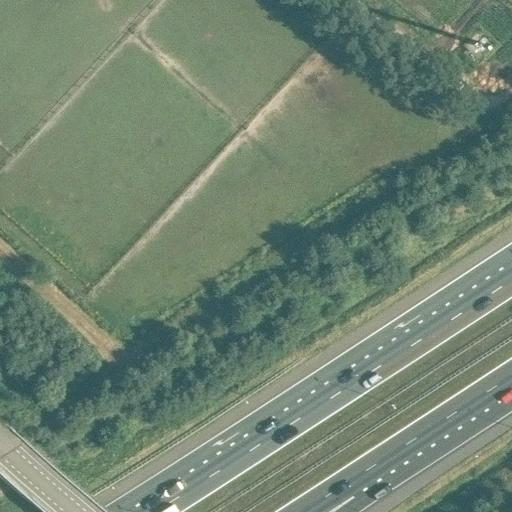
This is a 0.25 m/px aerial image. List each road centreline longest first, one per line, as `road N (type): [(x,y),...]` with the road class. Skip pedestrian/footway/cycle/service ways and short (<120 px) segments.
road 1 (motorway): [(511,278),(154,511)]
road 2 (motorway): [(345,485),(511,374)]
road 3 (unclassified): [(511,93),(474,99),(359,0)]
